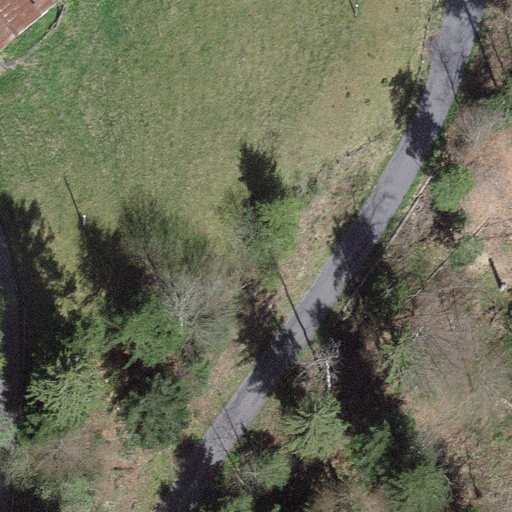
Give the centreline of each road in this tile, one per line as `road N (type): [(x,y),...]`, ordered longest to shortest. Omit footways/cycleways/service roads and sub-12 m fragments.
road 1 (unclassified): [(178,511),(383,206),(452,66),(464,0)]
road 2 (unclassified): [(0,285),(1,511)]
